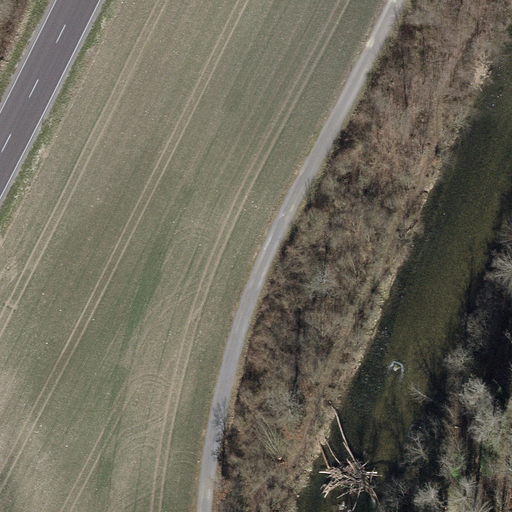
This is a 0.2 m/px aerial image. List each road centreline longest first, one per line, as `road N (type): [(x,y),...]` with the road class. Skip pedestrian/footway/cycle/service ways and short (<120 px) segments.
road 1 (track): [(207,511),(236,345),(396,0)]
road 2 (primary): [(81,0),(0,166)]
